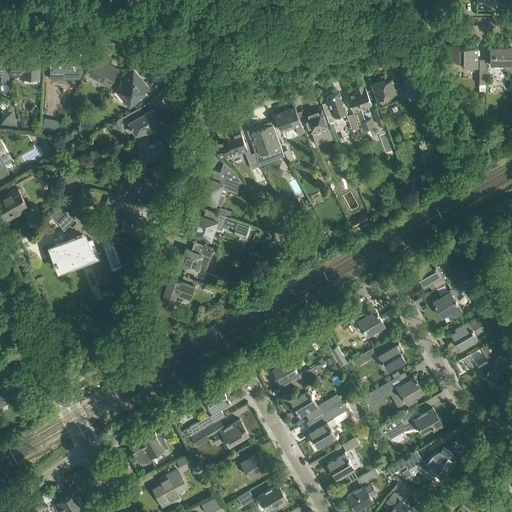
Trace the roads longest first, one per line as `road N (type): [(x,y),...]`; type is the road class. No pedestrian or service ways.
road 1 (residential): [(501,430),(452,387),(394,281),(383,276),(238,356)]
road 2 (residential): [(419,23),(426,41),(420,46),(205,122)]
road 3 (unclassified): [(89,447),(0,280)]
road 4 (residential): [(238,356),(330,511)]
road 5 (residential): [(241,23),(419,23)]
road 6 (residential): [(89,447),(238,356)]
road 7 (residential): [(153,267),(205,122)]
road 8 (residential): [(205,122),(125,24)]
road 9 (residential): [(0,24),(125,24)]
